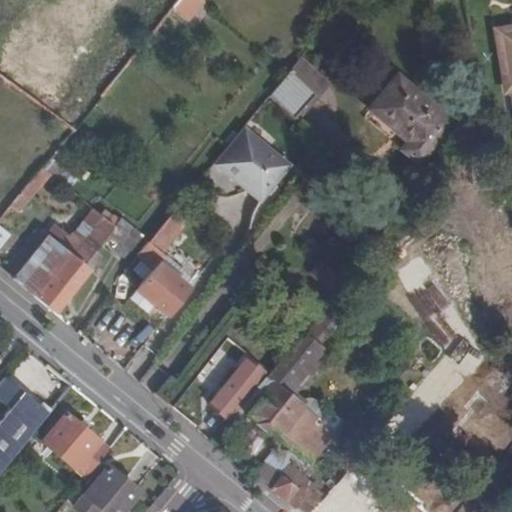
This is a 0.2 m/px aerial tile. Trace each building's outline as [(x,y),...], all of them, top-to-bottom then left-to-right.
[(511,48),(502,50),(511,115),(511,48)] [(318,82),(300,67),(290,79),(309,93),(318,82)] [(462,123),(409,77),(380,111),(418,142),(412,150),(428,163),(462,123)] [(309,93),(290,79),(270,103),(294,124),(315,98),(309,93)] [(291,173),(245,134),(216,169),(262,208),(291,173)] [(0,247),(11,233),(0,225),(0,220),(8,210),(0,203),(0,247)] [(47,239),(13,281),(56,316),(99,264),(94,259),(110,239),(120,247),(114,254),(124,261),(142,240),(122,224),(117,230),(97,214),(65,253),(47,239)] [(191,223),(179,214),(157,242),(127,278),(137,294),(129,303),(145,315),(153,307),(168,319),(189,293),(166,274),(172,267),(162,259),(191,223)] [(192,382),(209,397),(243,358),(225,343),(192,382)] [(239,413),(293,458),(323,424),(294,398),(319,366),(294,345),(239,413)] [(32,374),(61,398),(72,385),(43,361),(32,374)] [(259,374),(243,361),(205,405),(222,419),(259,374)] [(0,382),(0,416),(21,390),(5,377),(0,382)] [(0,417),(0,472),(51,410),(24,388),(0,417)] [(43,439),(87,475),(109,449),(66,412),(43,439)] [(336,434),(323,424),(293,458),(308,469),(336,434)] [(272,452),(252,475),(267,488),(288,464),(272,452)] [(316,487),(288,464),(267,488),(297,511),(316,487)] [(104,511),(121,511),(138,492),(108,465),(83,495),(99,508),(104,511)] [(80,511),(95,511),(99,508),(83,495),(73,506),(80,511)]
